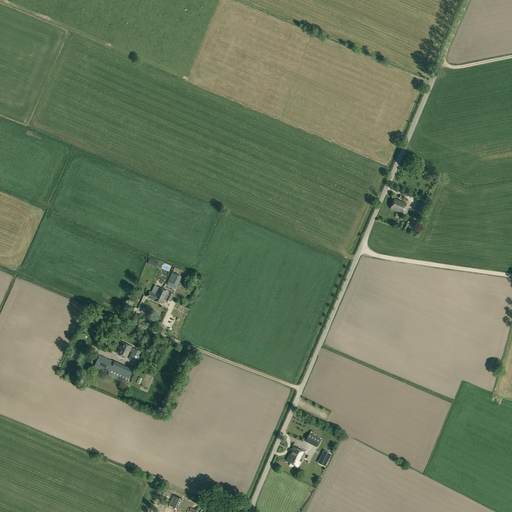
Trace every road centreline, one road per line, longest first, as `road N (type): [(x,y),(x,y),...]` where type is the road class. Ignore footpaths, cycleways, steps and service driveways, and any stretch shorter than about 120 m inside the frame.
road 1 (unclassified): [(251,511),(467,0)]
road 2 (unknown): [(301,389),(135,325)]
